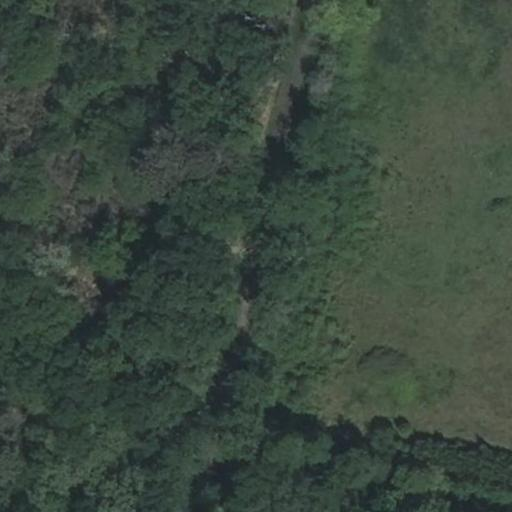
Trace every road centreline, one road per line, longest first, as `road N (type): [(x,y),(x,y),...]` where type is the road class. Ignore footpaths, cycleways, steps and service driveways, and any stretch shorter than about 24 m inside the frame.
road 1 (track): [(206,511),(332,0)]
road 2 (track): [(494,511),(221,451)]
